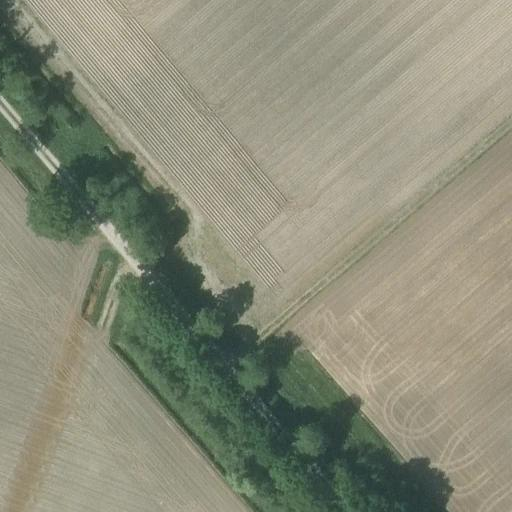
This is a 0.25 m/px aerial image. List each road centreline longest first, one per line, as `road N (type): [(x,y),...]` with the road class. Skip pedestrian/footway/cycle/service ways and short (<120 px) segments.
road 1 (track): [(357,511),(0,96)]
road 2 (track): [(26,511),(125,241)]
